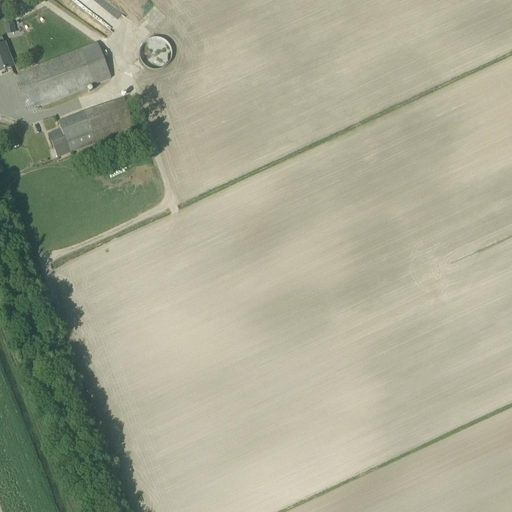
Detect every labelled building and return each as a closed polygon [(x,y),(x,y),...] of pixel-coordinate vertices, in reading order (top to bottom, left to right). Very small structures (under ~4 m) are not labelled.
[(14,8),(16,13),(32,6),(30,0),(14,8)] [(15,33),(15,23),(6,24),(6,33),(15,33)] [(170,60),(172,54),(170,48),(167,43),(162,40),(156,38),(150,40),(145,43),(141,48),(140,54),(141,60),(145,66),(150,69),(156,70),(162,69),(167,66),(170,60)] [(0,72),(11,68),(6,53),(8,52),(5,44),(0,45),(0,72)] [(97,44),(14,76),(27,111),(110,78),(97,44)] [(49,136),(58,159),(134,129),(123,100),(84,116),(83,114),(58,124),(61,131),(49,136)]
